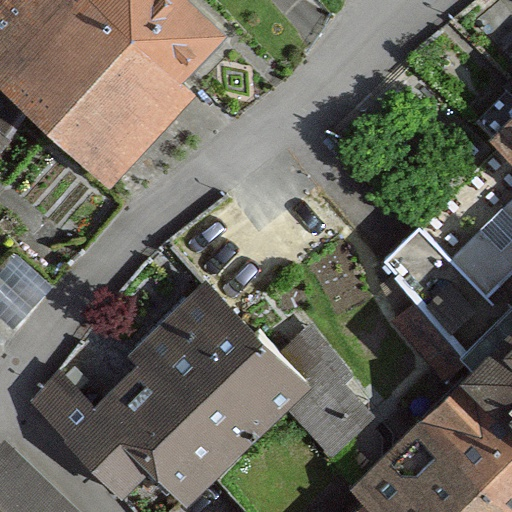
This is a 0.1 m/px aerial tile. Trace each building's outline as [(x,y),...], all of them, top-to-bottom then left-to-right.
[(0,0),(0,87),(102,190),(192,99),(176,83),(224,34),(189,0),(0,0)] [(511,111),(490,133),(501,142),(511,153),(511,111)] [(511,153),(501,142),(372,263),(469,359),(475,365),(511,404),(511,153)] [(0,256),(0,301),(18,315),(53,268),(13,239),(0,256)] [(319,454),(365,420),(301,332),(273,353),(191,280),(122,352),(135,363),(94,403),(50,372),(19,405),(118,500),(153,470),(182,503),(285,408),(319,454)] [(488,476),(511,500),(511,404),(475,365),(427,410),(488,476)] [(363,501),(373,511),(450,511),(488,476),(427,410),(348,484),(363,501)] [(0,511),(64,511),(0,446),(0,511)] [(511,511),(511,500),(488,476),(450,511),(511,511)] [(351,511),(373,511),(363,501),(351,511)]
